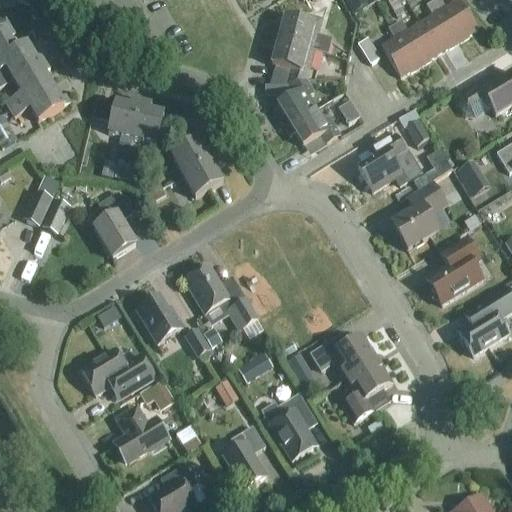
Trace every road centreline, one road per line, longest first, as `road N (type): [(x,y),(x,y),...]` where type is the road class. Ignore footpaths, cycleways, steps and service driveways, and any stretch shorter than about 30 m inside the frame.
road 1 (residential): [(431,448),(428,380),(323,203),(262,191)]
road 2 (residential): [(262,191),(262,169),(221,91),(167,69),(127,0)]
road 3 (residential): [(59,321),(262,191)]
road 4 (residential): [(106,511),(45,412),(43,384),(59,321)]
road 5 (residential): [(326,511),(431,448)]
